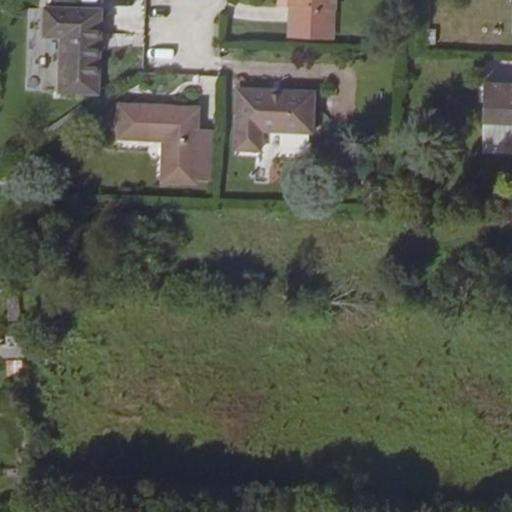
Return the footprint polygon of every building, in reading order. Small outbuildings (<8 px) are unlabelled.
[(294,22),(336,23),(337,0),(293,0),(293,21),(294,22)] [(102,94),(106,9),(50,8),(48,38),(67,38),(65,93),(102,94)] [(335,40),(336,23),(294,22),(293,38),(335,40)] [(511,82),(490,81),(489,122),(511,122),(511,82)] [(320,90),(243,87),(241,148),(266,149),(267,129),(319,130),(320,90)] [(202,108),(125,106),(125,136),(174,137),(173,180),(199,181),(200,152),(201,131),(202,108)] [(220,132),(201,131),(200,152),(219,153),(220,132)] [(0,356),(24,357),(25,336),(5,335),(5,346),(0,345),(0,356)] [(33,467),(28,467),(28,478),(38,478),(39,467),(33,467)]
